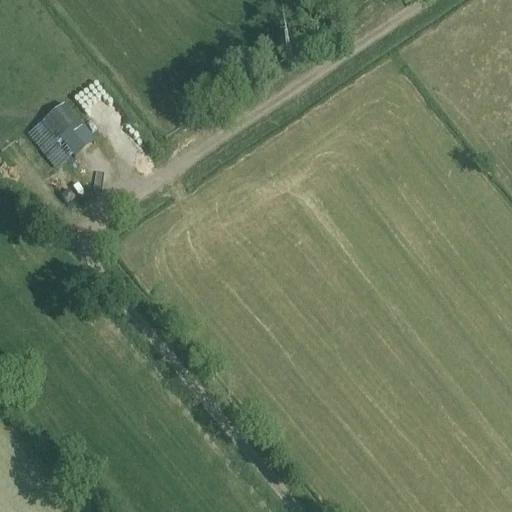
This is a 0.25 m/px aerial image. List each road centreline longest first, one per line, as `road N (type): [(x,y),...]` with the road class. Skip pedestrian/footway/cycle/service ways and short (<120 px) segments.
road 1 (track): [(111,289),(85,250),(97,216),(426,0)]
road 2 (unclassified): [(296,511),(111,289)]
